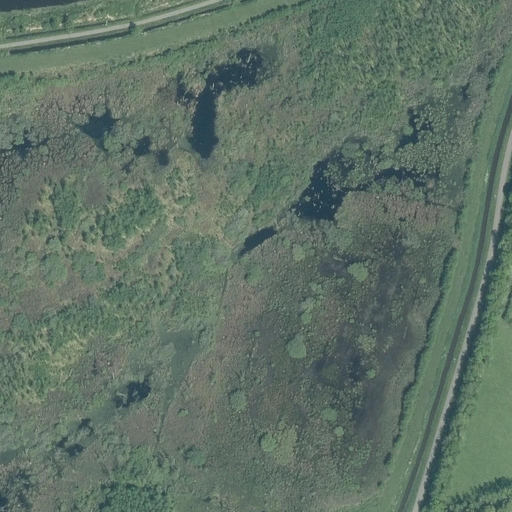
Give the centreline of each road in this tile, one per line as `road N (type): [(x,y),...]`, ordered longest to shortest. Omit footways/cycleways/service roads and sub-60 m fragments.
road 1 (track): [(511,54),(459,275),(391,491),(376,511)]
road 2 (track): [(0,68),(122,49),(285,0)]
